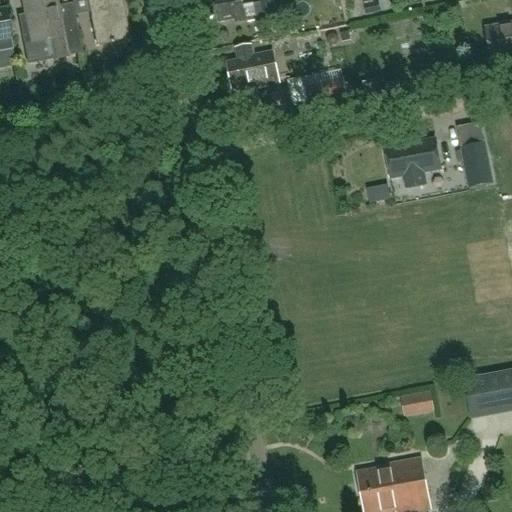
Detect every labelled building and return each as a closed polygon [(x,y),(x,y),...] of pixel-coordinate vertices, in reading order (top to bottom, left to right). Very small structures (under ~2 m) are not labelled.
[(21,19),(30,65),(58,59),(58,60),(59,60),(59,59),(68,57),(68,58),(69,58),(69,54),(83,51),(73,6),(59,9),(57,0),(23,0),(27,17),(21,19)] [(75,0),(76,2),(86,0),(88,0),(98,46),(130,40),(121,0),(75,0)] [(241,0),(214,0),(220,24),(235,21),(236,24),(257,20),(254,7),(243,9),(241,0)] [(272,0),(271,0),(256,3),(260,23),(277,20),(272,0)] [(0,54),(14,52),(5,8),(0,9),(0,54)] [(511,24),(486,29),(492,63),(509,60),(509,58),(511,56),(511,24)] [(237,51),(239,63),(228,65),(233,91),(248,88),(249,91),(279,86),(274,54),(254,58),(252,48),(237,51)] [(19,74),(14,60),(0,65),(5,79),(19,74)] [(305,89),(308,103),(309,111),(348,103),(344,81),(305,89)] [(415,139),(401,141),(402,147),(385,150),(391,180),(404,178),(406,189),(426,185),(424,174),(441,171),(436,140),(416,144),(415,139)] [(493,184),(485,144),(461,149),(469,190),(493,184)] [(471,417),(511,409),(511,371),(464,381),(471,417)] [(391,467),(358,473),(365,511),(419,511),(431,510),(421,458),(390,464),(391,467)]
